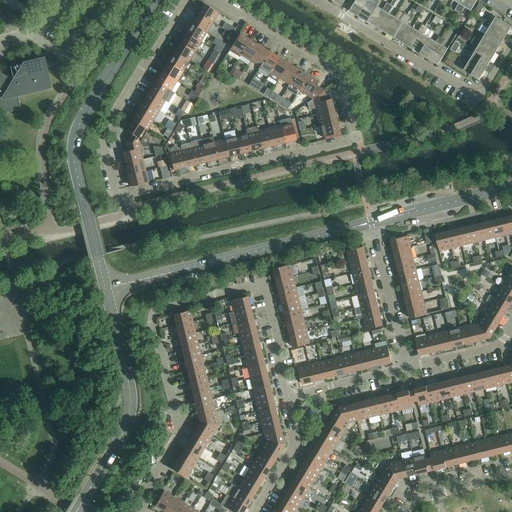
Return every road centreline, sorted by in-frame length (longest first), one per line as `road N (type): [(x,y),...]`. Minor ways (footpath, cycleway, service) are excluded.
road 1 (residential): [(287,398),(264,284),(155,312),(178,427),(136,509)]
road 2 (tertiary): [(106,289),(74,142),(153,0)]
road 3 (tertiary): [(106,289),(371,223)]
road 4 (residential): [(315,0),(480,98),(511,44)]
road 5 (residential): [(121,193),(347,142),(355,132)]
road 6 (tertiary): [(75,511),(130,410),(106,289)]
road 7 (residential): [(121,193),(111,190),(101,134),(186,0)]
road 8 (residential): [(355,132),(338,70),(212,0)]
road 9 (residential): [(407,369),(371,223)]
road 10 (tertiary): [(511,189),(371,223)]
road 11 (residential): [(257,511),(296,443),(287,398)]
road 12 (residential): [(287,398),(407,369)]
